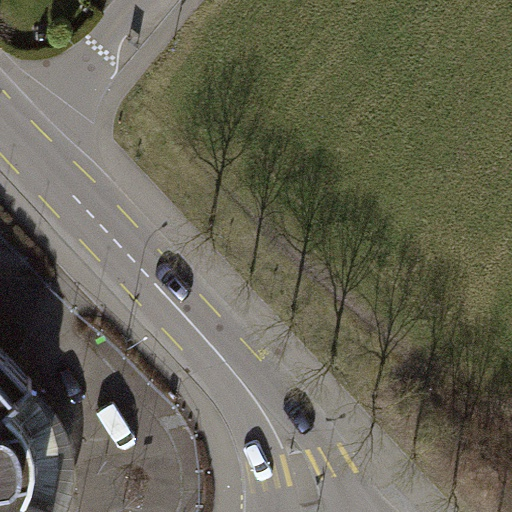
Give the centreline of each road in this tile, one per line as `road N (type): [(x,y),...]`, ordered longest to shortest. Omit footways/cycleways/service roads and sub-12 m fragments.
road 1 (residential): [(32,148),(270,419),(298,465),(312,511)]
road 2 (residential): [(157,0),(32,148)]
